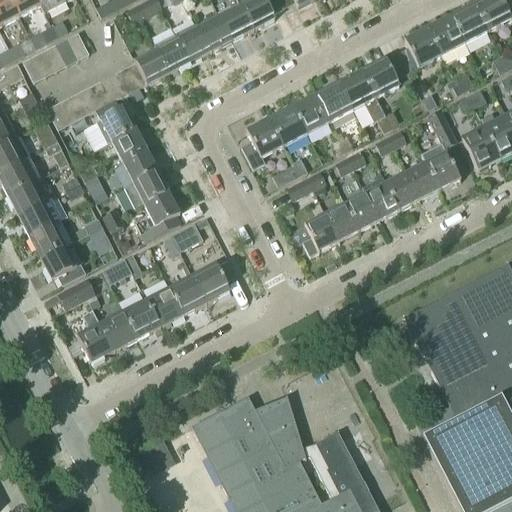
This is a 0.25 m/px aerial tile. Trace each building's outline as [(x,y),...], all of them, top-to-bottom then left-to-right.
[(0,0),(0,31),(16,24),(3,0),(0,0)] [(3,0),(16,24),(40,11),(33,0),(3,0)] [(72,0),(33,0),(40,11),(43,17),(74,1),(72,0)] [(126,0),(118,0),(113,3),(119,14),(130,8),(126,0)] [(169,0),(174,9),(182,5),(180,0),(169,0)] [(270,20),(282,14),(275,0),(244,0),(234,5),(236,8),(237,7),(252,37),(274,26),(270,20)] [(275,0),(282,14),(293,8),(296,14),(319,2),(318,0),(275,0)] [(511,2),(501,8),(497,0),(490,0),(472,10),(486,37),(509,26),(511,31),(511,2)] [(140,9),(133,13),(139,26),(147,22),(148,23),(161,16),(160,13),(154,2),(140,9)] [(115,15),(110,5),(95,13),(100,23),(115,15)] [(231,47),(252,37),(237,7),(236,8),(216,18),(231,47)] [(463,49),(486,37),(472,10),(449,22),(463,49)] [(133,13),(124,18),(131,31),(139,26),(133,13)] [(210,58),(231,47),(216,18),(195,29),(210,58)] [(440,61),(463,49),(449,22),(426,33),(440,61)] [(51,32),(56,42),(66,37),(61,27),(51,32)] [(188,69),(210,58),(195,29),(173,41),(188,69)] [(44,48),(56,42),(51,32),(40,38),(44,48)] [(417,73),(440,61),(426,33),(403,46),(417,73)] [(77,66),(87,60),(76,39),(65,45),(77,66)] [(173,41),(152,52),(155,56),(167,80),(188,69),(173,41)] [(65,72),(77,66),(65,45),(54,51),(65,72)] [(13,64),(23,59),(18,49),(8,55),(13,64)] [(43,83),(65,72),(54,51),(32,62),(43,83)] [(0,64),(2,70),(13,64),(8,55),(0,58),(0,64)] [(155,56),(134,67),(135,69),(146,91),(167,80),(155,56)] [(499,62),(505,75),(511,71),(511,67),(507,58),(499,62)] [(33,89),(43,83),(32,62),(22,67),(33,89)] [(498,79),(505,75),(499,62),(491,66),(498,79)] [(374,104),(398,92),(385,65),(360,77),(374,104)] [(0,94),(22,83),(16,70),(0,78),(0,94)] [(133,95),(144,90),(133,70),(123,75),(133,95)] [(122,101),(133,95),(123,75),(112,81),(122,101)] [(360,77),(338,89),(352,116),(363,109),(372,127),(375,125),(382,139),(389,135),(383,121),(374,104),(360,77)] [(460,99),(468,94),(462,80),(453,85),(460,99)] [(505,97),(511,93),(511,82),(511,80),(499,86),(505,97)] [(112,107),(122,101),(112,81),(101,87),(112,107)] [(451,103),(460,99),(453,85),(445,89),(451,103)] [(101,112),(112,107),(101,87),(90,92),(101,112)] [(329,127),(351,116),(338,89),(315,100),(329,127)] [(90,118),(101,112),(90,92),(79,98),(90,118)] [(474,113),(484,108),(478,96),(468,102),(474,113)] [(21,113),(34,106),(30,98),(17,105),(21,113)] [(79,124),(90,118),(79,98),(68,104),(79,124)] [(329,127),(315,100),(292,112),(305,139),(329,127)] [(462,119),(474,113),(468,102),(456,108),(462,119)] [(68,130),(79,124),(68,104),(57,110),(68,130)] [(21,113),(25,120),(38,113),(34,106),(21,113)] [(57,135),(68,130),(57,110),(46,115),(57,135)] [(282,151),(305,139),(292,112),(269,124),(282,151)] [(111,148),(135,135),(123,113),(100,126),(99,125),(94,127),(106,150),(110,147),(111,148)] [(389,135),(398,130),(391,117),(383,121),(389,135)] [(439,144),(450,139),(439,117),(428,123),(439,144)] [(490,119),(479,125),(483,133),(483,132),(500,165),(511,158),(511,135),(505,121),(494,127),(490,119)] [(0,150),(16,142),(5,121),(0,123),(0,150)] [(260,162),(282,151),(269,124),(245,136),(250,147),(240,152),(252,175),(263,169),(260,162)] [(477,176),(500,165),(483,132),(483,133),(461,144),(477,176)] [(121,168),(145,156),(135,135),(111,148),(121,168)] [(393,155),(405,149),(399,137),(386,143),(393,155)] [(43,155),(57,148),(52,140),(38,147),(43,155)] [(344,158),(352,154),(345,141),(337,145),(344,158)] [(0,177),(27,163),(16,142),(0,150),(0,177)] [(379,162),(393,155),(386,143),(373,150),(379,162)] [(336,162),(344,158),(337,145),(329,149),(336,162)] [(47,164),(61,156),(57,148),(43,155),(47,164)] [(441,149),(420,160),(424,168),(439,197),(460,186),(446,157),(444,154),(443,154),(441,149)] [(132,190),(156,177),(145,156),(121,168),(132,189),(132,190)] [(353,176),(365,170),(358,157),(346,164),(353,176)] [(0,189),(6,202),(38,185),(27,163),(0,177),(0,189)] [(339,183),(353,176),(346,164),(333,170),(339,183)] [(298,182),(306,178),(299,165),(291,169),(292,171),(293,171),(298,182)] [(419,207),(439,197),(424,168),(404,179),(419,207)] [(277,192),(298,182),(293,171),(292,171),(271,182),(277,192)] [(84,188),(97,181),(93,172),(79,179),(84,188)] [(143,211),(167,199),(156,177),(132,190),(132,189),(123,194),(134,215),(143,210),(143,211)] [(312,196),(324,190),(318,178),(306,184),(312,196)] [(399,217),(419,207),(404,179),(385,189),(399,217)] [(65,197),(79,190),(74,182),(60,189),(65,197)] [(95,182),(84,188),(88,196),(99,190),(95,182)] [(385,189),(384,189),(380,183),(361,193),(364,200),(364,199),(379,228),(399,217),(385,189)] [(291,206),(312,196),(306,184),(285,195),(291,206)] [(49,205),(44,195),(38,185),(6,202),(17,222),(49,205)] [(69,205),(83,198),(79,190),(65,197),(69,205)] [(148,234),(140,239),(145,248),(153,244),(179,231),(175,222),(178,220),(167,199),(143,211),(154,232),(148,234)] [(359,238),(379,228),(364,199),(364,200),(345,210),(359,238)] [(60,227),(54,216),(49,205),(17,222),(28,243),(52,231),(60,227)] [(338,248),(359,238),(345,210),(324,220),(338,248)] [(106,230),(120,223),(115,215),(101,222),(106,230)] [(309,244),(301,248),(308,262),(318,256),(319,258),(338,248),(324,220),(304,230),(305,233),(304,233),(309,244)] [(120,223),(106,230),(109,237),(123,230),(120,223)] [(87,240),(101,233),(96,224),(82,232),(87,240)] [(52,231),(28,243),(39,265),(63,252),(70,248),(60,227),(52,231)] [(170,241),(178,257),(201,245),(193,229),(170,241)] [(91,248),(105,240),(101,233),(87,240),(91,248)] [(179,260),(178,257),(170,241),(162,245),(171,264),(179,260)] [(63,252),(39,265),(50,287),(56,283),(61,292),(84,280),(79,270),(73,273),(63,252)] [(141,280),(132,261),(123,265),(130,279),(133,284),(141,280)] [(130,279),(123,265),(101,276),(109,290),(130,279)] [(511,279),(506,269),(403,323),(449,412),(451,411),(458,426),(511,398),(511,279)] [(206,310),(230,297),(216,271),(192,283),(206,310)] [(183,322),(206,310),(192,283),(169,295),(183,322)] [(87,307),(95,303),(86,285),(77,289),(85,305),(87,307)] [(64,316),(85,305),(77,289),(56,300),(64,316)] [(160,334),(183,322),(169,295),(146,307),(160,334)] [(137,346),(160,334),(146,307),(123,319),(137,346)] [(114,358),(137,346),(123,319),(100,331),(114,358)] [(90,371),(114,358),(100,331),(76,344),(90,371)] [(442,416),(415,430),(427,453),(458,511),(511,511),(511,398),(458,426),(451,411),(449,412),(445,414),(442,416)] [(337,439),(336,437),(325,443),(313,449),(314,450),(303,453),(301,454),(285,402),(284,403),(284,404),(253,416),(247,403),(233,410),(224,415),(191,432),(221,491),(231,511),(375,511),(362,487),(337,439)] [(147,473),(163,466),(159,457),(143,465),(147,473)]
